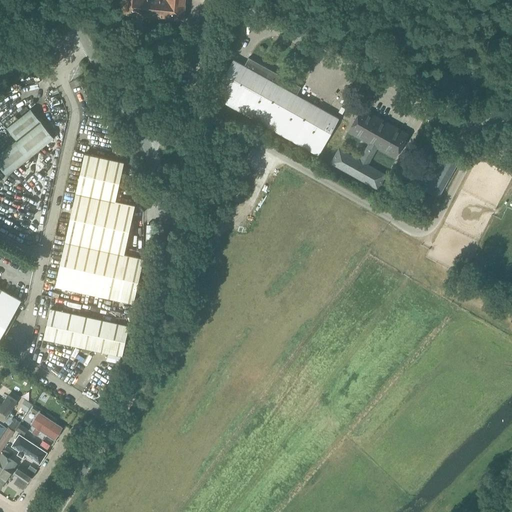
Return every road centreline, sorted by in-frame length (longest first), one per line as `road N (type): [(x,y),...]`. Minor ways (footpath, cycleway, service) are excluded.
road 1 (unclassified): [(88,46),(64,69),(73,110),(22,348),(27,363),(114,421)]
road 2 (unclassified): [(114,421),(161,318),(170,231),(147,147),(88,46)]
